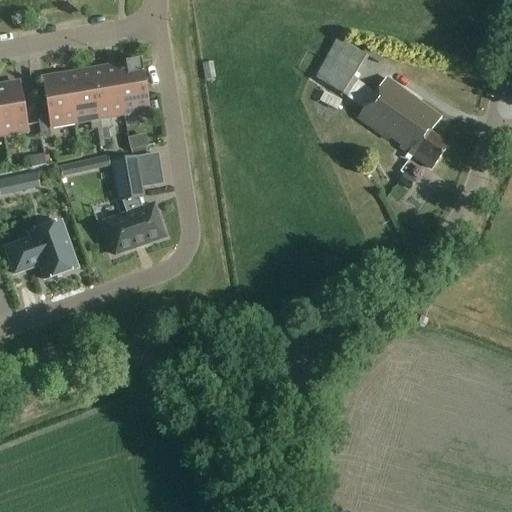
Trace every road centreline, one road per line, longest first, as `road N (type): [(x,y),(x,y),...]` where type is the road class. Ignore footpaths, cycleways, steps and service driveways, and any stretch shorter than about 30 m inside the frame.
road 1 (residential): [(155,25),(187,217),(183,254),(151,278),(0,330)]
road 2 (unclassified): [(301,339),(386,294),(446,236),(476,178),(499,101)]
road 3 (unclassified): [(0,392),(134,349),(301,339)]
road 4 (track): [(237,511),(155,348)]
road 5 (unclassified): [(277,511),(302,394),(301,339)]
road 6 (residential): [(155,25),(0,51)]
